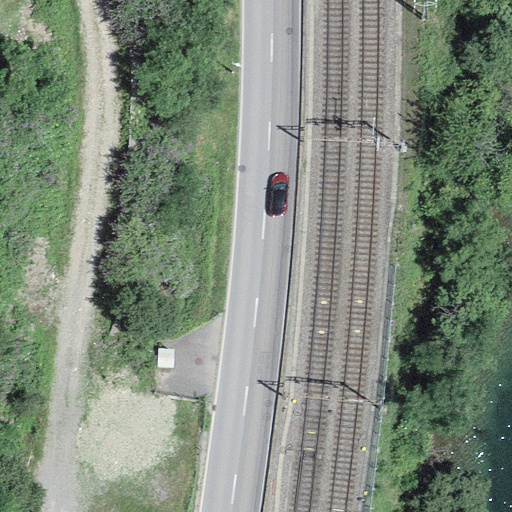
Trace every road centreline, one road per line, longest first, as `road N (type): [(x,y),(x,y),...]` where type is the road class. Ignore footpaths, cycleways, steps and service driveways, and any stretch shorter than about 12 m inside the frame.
road 1 (track): [(55,511),(96,141),(92,0)]
road 2 (primary): [(228,511),(251,338),(269,0)]
